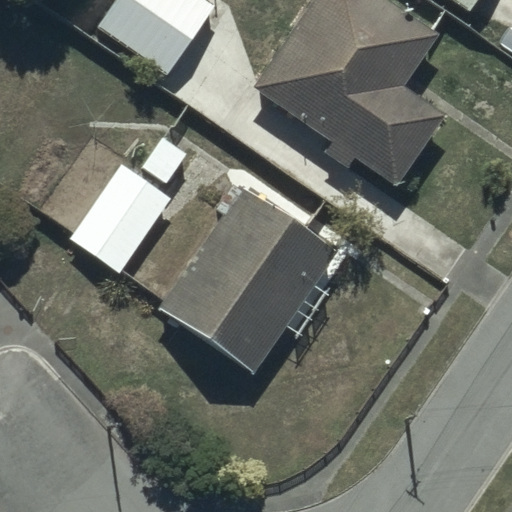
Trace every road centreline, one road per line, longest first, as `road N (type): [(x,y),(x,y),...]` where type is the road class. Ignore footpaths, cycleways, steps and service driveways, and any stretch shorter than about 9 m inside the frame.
road 1 (residential): [(511,345),(395,511)]
road 2 (residential): [(0,422),(82,511)]
